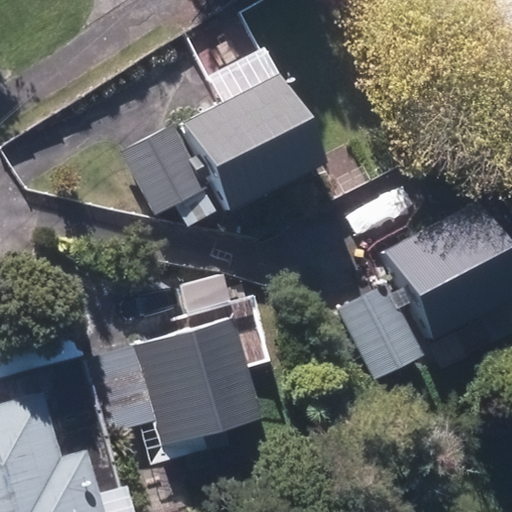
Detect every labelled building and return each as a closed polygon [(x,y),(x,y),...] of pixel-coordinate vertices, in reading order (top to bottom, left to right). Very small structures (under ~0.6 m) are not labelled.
[(511,53),(511,0),(491,0),(509,54),(511,53)] [(220,151),(235,204),(331,152),(316,102),(284,65),(188,118),(220,151)] [(176,122),(126,147),(157,209),(207,184),(176,122)] [(420,281),(437,332),(511,292),(511,223),(486,193),(389,244),(420,281)] [(386,283),(341,306),(375,374),(421,351),(386,283)] [(266,406),(237,309),(93,351),(115,426),(161,413),(168,435),(266,406)] [(47,386),(0,399),(0,511),(109,511),(89,442),(66,449),(47,386)]
